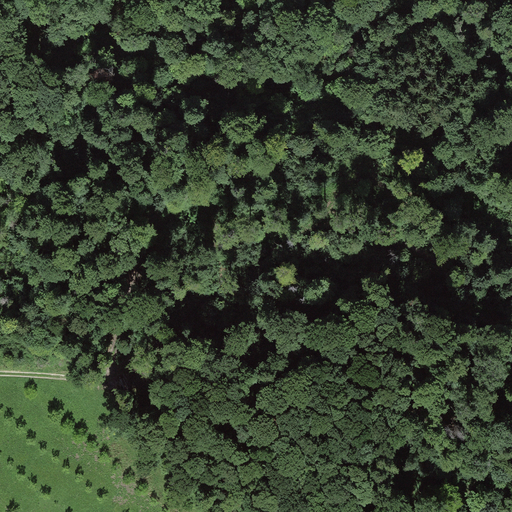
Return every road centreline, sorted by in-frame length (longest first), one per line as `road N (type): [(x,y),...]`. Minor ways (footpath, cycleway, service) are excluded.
road 1 (track): [(111,368),(334,209),(377,156),(407,154),(434,164),(511,214)]
road 2 (track): [(111,368),(156,235),(163,166),(189,167),(217,235),(221,288)]
road 3 (track): [(511,72),(469,54),(413,9),(250,62)]
